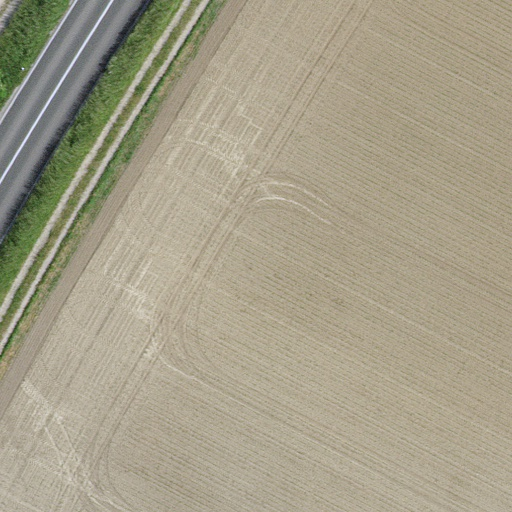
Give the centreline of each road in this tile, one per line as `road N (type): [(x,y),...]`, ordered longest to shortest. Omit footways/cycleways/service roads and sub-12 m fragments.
road 1 (track): [(0,334),(195,0)]
road 2 (primary): [(0,196),(113,0)]
